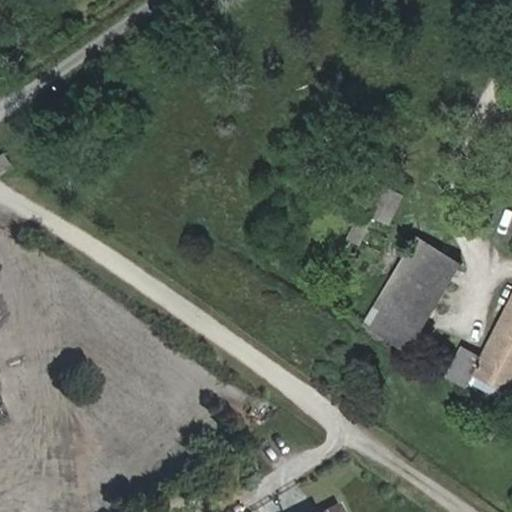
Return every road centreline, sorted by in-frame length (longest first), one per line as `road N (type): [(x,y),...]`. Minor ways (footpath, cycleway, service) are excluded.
road 1 (track): [(353,432),(34,210),(0,195)]
road 2 (unknown): [(511,79),(456,153),(456,192),(485,252),(465,329)]
road 3 (residential): [(0,111),(153,0)]
